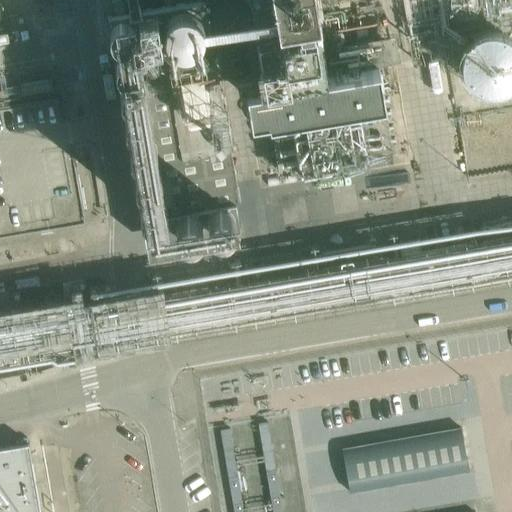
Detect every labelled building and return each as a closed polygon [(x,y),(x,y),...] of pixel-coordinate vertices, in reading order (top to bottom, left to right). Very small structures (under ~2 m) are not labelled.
[(172,229),(241,218),(204,0),(109,0),(104,1),(114,64),(143,59),(172,229)] [(273,0),(276,15),(311,9),(317,8),(315,0),(273,0)] [(466,47),(461,71),(479,94),(505,95),(511,86),(511,40),(505,35),(482,34),(466,47)] [(379,63),(247,86),(253,118),(270,115),(270,119),(385,99),(379,63)] [(460,427),(342,447),(350,493),(468,472),(460,427)] [(0,447),(0,511),(41,511),(29,442),(0,447)]
